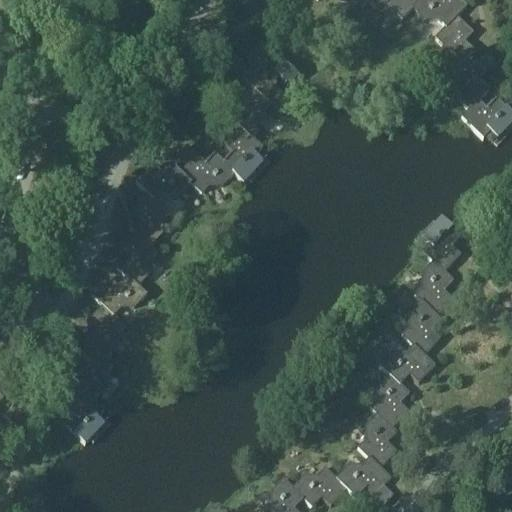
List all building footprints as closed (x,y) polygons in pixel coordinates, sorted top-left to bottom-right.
[(336,0),(340,3),(354,3),(361,10),(368,4),(367,3),(370,0),(336,0)] [(370,0),(367,3),(368,4),(373,9),(380,15),(394,15),(401,22),(412,12),(411,11),(422,0),(421,0),(370,0)] [(421,0),(422,0),(411,11),(412,12),(424,23),(438,23),(444,30),(445,30),(456,19),(456,20),(467,9),(457,0),(441,0),(437,4),(432,0),(421,0)] [(444,30),(434,40),(442,48),(442,61),(454,73),(455,74),(469,59),(470,59),(474,54),(470,51),(467,54),(461,48),(473,36),(456,20),(456,19),(445,30),(444,30)] [(247,78),(243,82),(248,86),(264,101),(276,88),(275,75),(283,67),(261,46),(244,63),(257,75),(251,82),(247,78)] [(454,73),(448,80),(455,87),(456,101),(468,113),(478,104),(488,94),(484,90),(481,94),(474,88),(487,75),(496,66),(486,56),(477,66),(470,59),(469,59),(455,74),(454,73)] [(232,84),(222,94),(232,103),(244,115),(238,121),(235,118),(231,122),(239,130),(240,130),(251,141),(252,140),(263,128),(263,114),(270,107),(264,101),(248,86),(241,93),(232,84)] [(468,113),(460,120),(475,135),(482,141),(490,133),(504,133),(511,124),(511,117),(505,111),(505,110),(496,102),(492,106),(496,109),(490,115),(478,104),(468,113)] [(223,165),(234,176),(234,177),(239,181),(243,185),(255,173),(255,167),(254,159),(262,151),(252,140),(251,141),(240,130),(239,130),(223,147),(236,159),(230,165),(226,162),(223,165)] [(186,149),(177,159),(186,168),(180,175),(179,175),(190,186),(201,197),(208,189),(222,189),(234,177),(234,176),(223,165),(214,157),(211,161),(214,164),(208,170),(196,158),(186,149)] [(152,168),(135,185),(146,196),(146,195),(157,206),(158,206),(164,199),(178,199),(190,186),(179,175),(180,175),(171,166),(167,170),(170,174),(164,180),(152,168)] [(133,227),(129,231),(133,235),(134,235),(150,250),(162,238),(162,224),(169,216),(158,206),(157,206),(146,195),(146,196),(130,212),(142,224),(137,231),(133,227)] [(443,276),(444,275),(460,258),(447,246),(453,240),(457,243),(461,239),(441,220),(428,233),(429,246),(421,255),(432,265),(443,276)] [(120,267),(117,271),(126,280),(126,279),(137,290),(149,277),(149,263),(156,256),(150,250),(134,235),(133,235),(117,252),(130,264),(124,270),(120,267)] [(420,291),(413,299),(420,305),(420,304),(436,319),(442,312),(452,302),(439,290),(445,284),(449,288),(453,283),(444,275),(443,276),(432,265),(420,277),(420,291)] [(108,280),(91,298),(102,308),(113,319),(114,318),(120,312),(134,311),(147,298),(137,290),(126,279),(126,280),(123,283),(126,286),(120,293),(108,280)] [(423,359),(424,359),(440,342),(427,330),(433,324),(437,327),(441,323),(436,319),(420,304),(420,305),(408,317),(408,331),(401,339),(412,349),(423,359)] [(89,340),(85,344),(89,348),(90,348),(105,363),(117,350),(117,336),(124,329),(114,318),(113,319),(102,308),(86,325),(98,337),(92,343),(89,340)] [(77,380),(73,384),(81,392),(82,392),(93,402),(105,390),(105,376),(112,369),(105,363),(90,348),(89,348),(74,365),(86,377),(80,383),(77,380)] [(399,388),(400,387),(403,384),(399,381),(405,375),(418,387),(434,369),(424,359),(423,359),(412,349),(405,356),(391,356),(379,369),(388,378),(388,377),(399,388)] [(373,407),(369,412),(373,415),(375,418),(376,417),(392,432),(398,425),(408,415),(395,403),(401,397),(405,400),(409,396),(400,387),(399,388),(388,377),(388,378),(376,390),(376,404),(373,407)] [(68,424),(64,428),(81,444),(85,447),(97,435),(96,427),(96,421),(104,413),(93,402),(82,392),(81,392),(65,409),(78,421),(72,427),(68,424)] [(364,444),(357,451),(368,462),(368,461),(379,472),(380,471),(396,455),(383,443),(389,436),(393,440),(396,436),(392,432),(376,417),(375,418),(373,420),(364,430),(364,444)] [(336,481),(335,481),(346,492),(355,501),(359,497),(355,494),(361,487),(373,499),(374,499),(383,489),(390,482),(380,471),(379,472),(368,461),(368,462),(361,468),(347,469),(336,481)] [(420,478),(434,472),(430,461),(416,467),(420,478)] [(302,501),(302,502),(311,511),(315,507),(311,503),(317,497),(330,509),(346,492),(335,481),(336,481),(325,470),(317,478),(303,478),(292,491),(291,491),(302,501)] [(293,511),(289,508),(295,502),(299,505),(302,502),(302,501),(291,491),(292,491),(282,482),(270,495),(270,509),(266,511),(293,511)]
